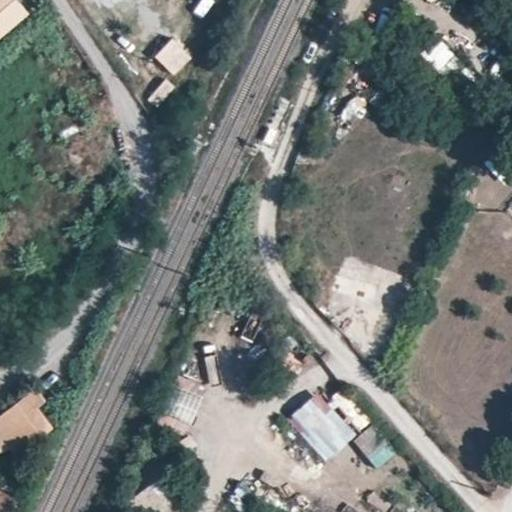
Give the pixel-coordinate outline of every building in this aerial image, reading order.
[(0,0),(0,38),(30,15),(19,0),(0,0)] [(321,29),(316,39),(322,42),(326,32),(321,29)] [(448,74),(461,50),(430,34),(417,58),(448,74)] [(175,76),(194,55),(173,37),(154,58),(175,76)] [(158,107),(176,87),(167,78),(148,98),(158,107)] [(348,98),(339,116),(356,124),(364,105),(348,98)] [(223,341),(211,337),(201,363),(213,368),(223,341)] [(36,390),(0,416),(0,454),(8,449),(15,458),(53,431),(38,409),(45,404),(36,390)] [(333,457),(360,430),(320,390),(293,417),(333,457)] [(26,498),(29,489),(9,478),(4,488),(20,496),(26,498)] [(12,511),(18,500),(0,492),(0,511),(1,511),(12,511)]
